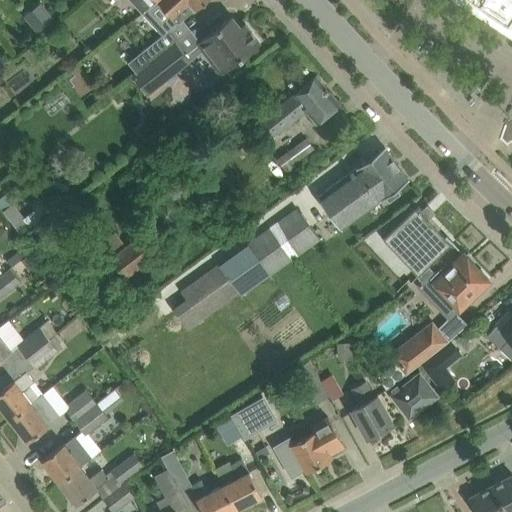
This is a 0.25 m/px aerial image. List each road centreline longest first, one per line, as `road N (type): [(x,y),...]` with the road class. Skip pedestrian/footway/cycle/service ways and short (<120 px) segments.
road 1 (secondary): [(511,208),(312,0)]
road 2 (tertiary): [(511,428),(352,511)]
